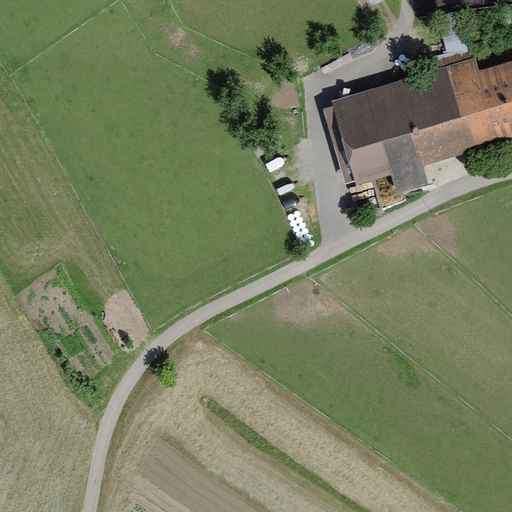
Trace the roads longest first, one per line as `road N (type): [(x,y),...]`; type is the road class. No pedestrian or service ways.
road 1 (residential): [(222,305),(441,195),(511,169)]
road 2 (track): [(85,511),(109,412),(150,348),(222,305)]
